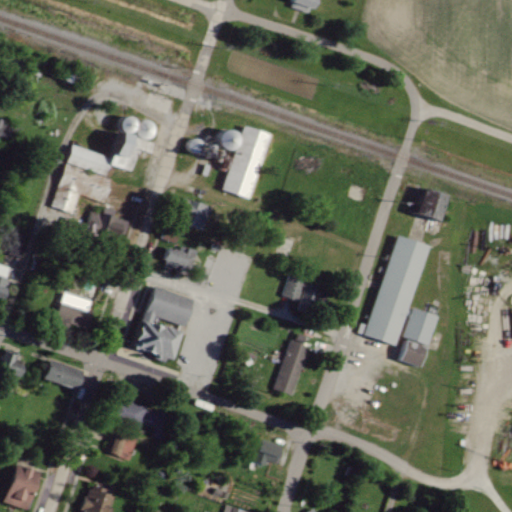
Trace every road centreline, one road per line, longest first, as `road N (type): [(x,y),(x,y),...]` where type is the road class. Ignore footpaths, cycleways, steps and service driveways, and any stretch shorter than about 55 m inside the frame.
road 1 (residential): [(47,511),(222,0)]
road 2 (residential): [(415,109),(281,511)]
road 3 (residential): [(394,466),(327,430),(0,323)]
road 4 (residential): [(415,109),(411,89),(389,65),(189,0)]
road 5 (residential): [(394,466),(434,485),(480,480),(502,511)]
